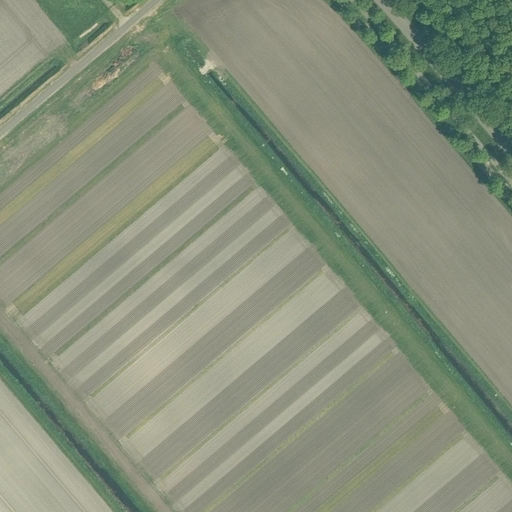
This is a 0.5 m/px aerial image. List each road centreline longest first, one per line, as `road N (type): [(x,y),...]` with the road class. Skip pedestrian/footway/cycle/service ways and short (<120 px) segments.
road 1 (unclassified): [(0,134),(158,0)]
road 2 (tertiary): [(511,152),(380,0)]
